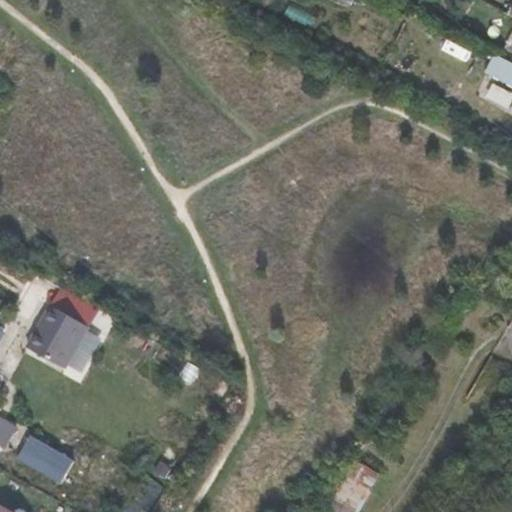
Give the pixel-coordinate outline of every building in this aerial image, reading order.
[(331,0),(347,8),(351,0),(331,0)] [(377,0),(376,2),(401,15),(407,4),(399,0),(377,0)] [(511,64),(496,56),(488,72),(511,84),(511,64)] [(83,325),(45,303),(21,344),(59,366),(83,325)] [(385,466),(361,452),(334,497),(358,511),(385,466)] [(17,511),(0,502),(0,511),(17,511)]
